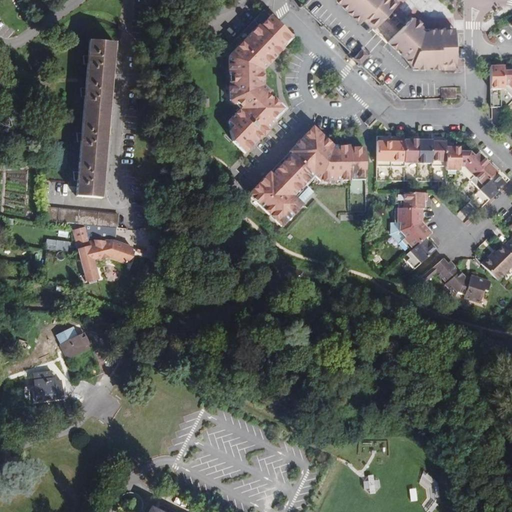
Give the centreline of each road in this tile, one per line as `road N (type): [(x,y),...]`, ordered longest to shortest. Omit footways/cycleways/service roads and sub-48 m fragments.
road 1 (unknown): [(287,495),(300,469),(291,463),(205,423),(186,443)]
road 2 (residential): [(232,197),(316,105)]
